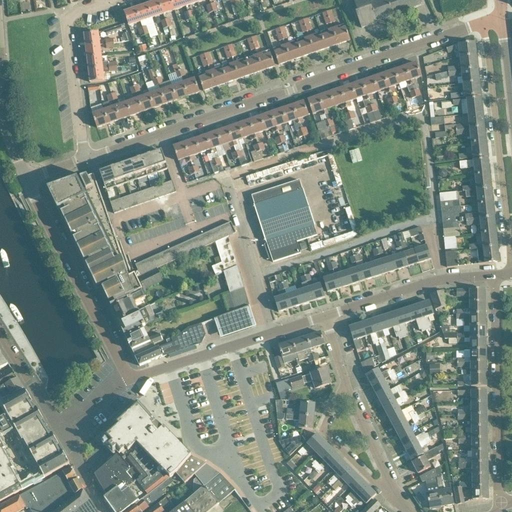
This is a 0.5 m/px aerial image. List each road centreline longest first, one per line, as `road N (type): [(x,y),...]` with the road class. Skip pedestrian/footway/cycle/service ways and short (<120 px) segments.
road 1 (residential): [(84,159),(480,23)]
road 2 (residential): [(510,275),(480,23)]
road 3 (residential): [(498,503),(494,276)]
road 4 (residential): [(128,378),(25,179)]
road 5 (residential): [(128,378),(324,316)]
road 6 (residential): [(109,0),(70,20),(84,159)]
road 7 (residential): [(324,316),(441,279),(494,276)]
road 8 (residential): [(391,492),(323,429),(344,382)]
